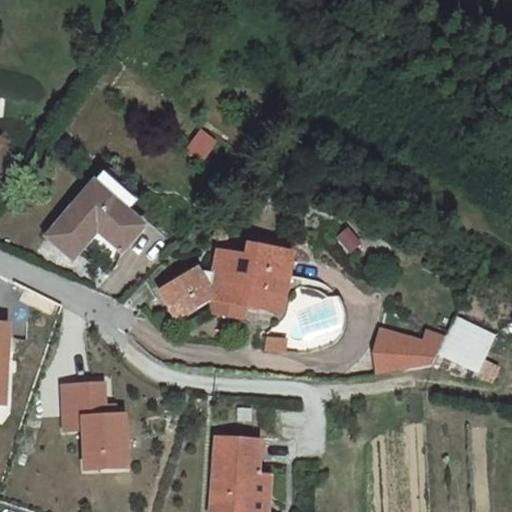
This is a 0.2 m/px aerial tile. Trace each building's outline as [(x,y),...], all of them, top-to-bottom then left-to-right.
[(215,143),(202,132),(187,152),(200,161),(215,143)] [(94,186),(125,213),(132,204),(102,177),(94,186)] [(99,231),(124,252),(144,230),(125,213),(94,186),(93,185),(47,238),(73,262),(99,231)] [(291,258),(257,251),(255,262),(220,255),(216,276),(198,273),(161,294),(176,319),(211,299),(215,300),(246,306),(281,312),(291,258)] [(246,306),(215,300),(212,313),(243,319),(246,306)] [(439,355),(477,374),(494,339),(456,320),(446,339),(439,355)] [(439,355),(446,339),(427,333),(423,347),(383,336),(377,356),(381,376),(433,367),(439,355)] [(286,355),(287,343),(267,340),(265,353),(286,355)] [(104,385),(63,386),(65,430),(84,430),(85,453),(101,453),(102,469),(127,469),(125,417),(115,417),(105,418),(105,408),(104,385)] [(115,417),(115,407),(105,408),(105,418),(115,417)] [(260,443),(217,439),(211,511),(266,511),(269,475),(258,475),(260,443)] [(101,453),(85,453),(86,470),(102,469),(101,453)]
